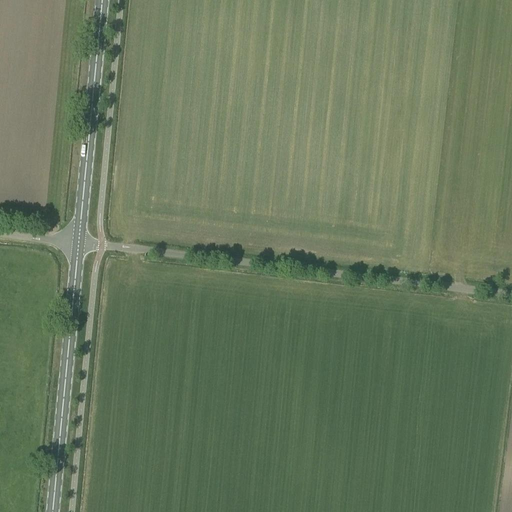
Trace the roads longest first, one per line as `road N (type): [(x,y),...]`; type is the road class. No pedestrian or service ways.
road 1 (unclassified): [(511,296),(78,244)]
road 2 (primary): [(52,511),(78,244)]
road 3 (primary): [(78,244),(102,0)]
